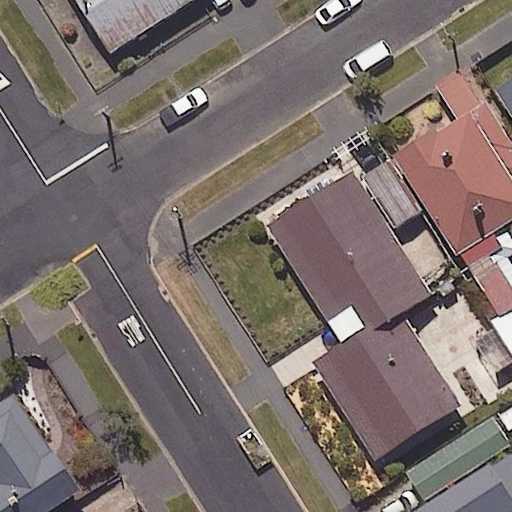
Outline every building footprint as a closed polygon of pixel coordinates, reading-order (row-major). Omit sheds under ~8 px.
[(188,0),(80,0),(113,50),(188,0)] [(461,249),(502,223),(511,216),(511,132),(471,69),(440,89),(456,114),(398,151),(461,249)] [(511,77),(499,86),(511,104),(511,77)] [(406,308),(453,278),(424,233),(412,214),(421,209),(370,129),(335,151),(347,170),(268,220),(343,338),(375,318),(379,325),(406,308)] [(511,307),(511,258),(508,252),(511,250),(511,238),(502,223),(461,249),(502,314),(511,307)] [(511,307),(502,314),(493,320),(496,325),(474,339),(495,372),(511,361),(511,307)] [(375,318),(343,338),(316,356),(378,453),(463,399),(406,308),(379,325),(375,318)] [(0,511),(43,511),(81,488),(16,387),(0,397),(0,511)] [(511,511),(511,439),(510,436),(495,413),(406,470),(426,500),(407,511),(511,511)]
